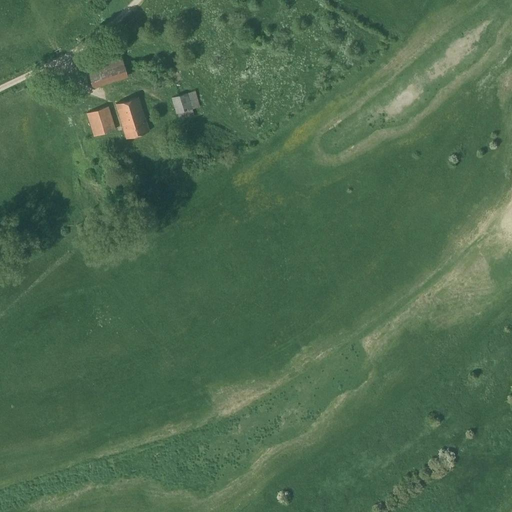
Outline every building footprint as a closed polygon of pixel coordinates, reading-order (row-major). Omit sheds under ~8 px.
[(125,62),(91,73),(95,86),(129,75),(125,62)] [(164,88),(168,98),(178,94),(173,84),(164,88)] [(182,95),(171,98),(176,114),(200,107),(195,91),(182,95)] [(115,104),(126,138),(149,131),(138,97),(115,104)] [(86,113),(93,136),(115,129),(108,106),(86,113)] [(111,152),(114,164),(122,161),(119,149),(111,152)]
